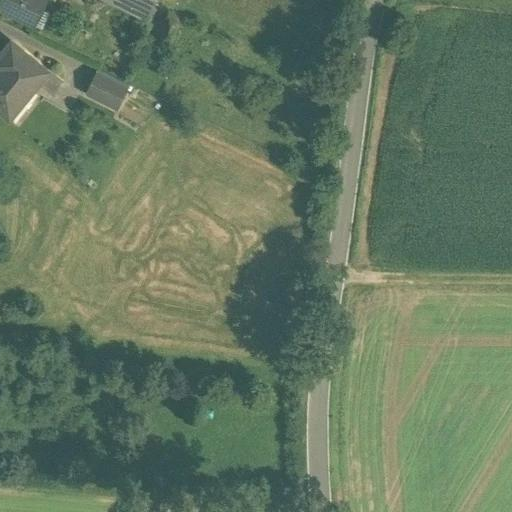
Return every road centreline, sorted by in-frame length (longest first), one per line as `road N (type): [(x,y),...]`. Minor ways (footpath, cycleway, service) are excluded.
road 1 (secondary): [(377,0),(312,446),(322,511)]
road 2 (track): [(0,486),(216,511)]
road 3 (track): [(337,278),(511,282)]
